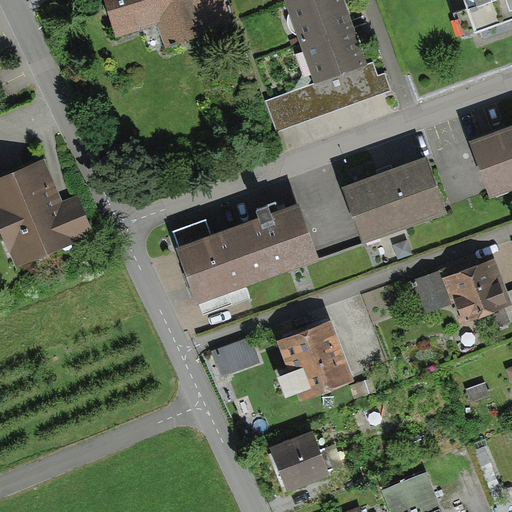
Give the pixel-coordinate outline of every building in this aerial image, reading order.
[(105,0),(117,36),(160,22),(167,46),(231,24),(223,0),(105,0)] [(287,0),(316,79),(369,60),(347,0),(287,0)] [(464,36),(511,18),(511,0),(462,0),(466,10),(456,14),(464,36)] [(374,58),(369,60),(316,79),(267,97),(278,129),(393,88),(386,69),(379,71),(374,58)] [(492,198),(511,190),(511,125),(471,141),(492,198)] [(79,235),(94,229),(79,191),(63,197),(45,153),(0,171),(0,222),(17,263),(80,238),(79,235)] [(364,243),(449,213),(429,156),(344,186),(364,243)] [(307,263),(319,259),(299,203),(282,210),(271,213),(269,206),(256,210),(258,217),(211,234),(206,220),(174,232),(180,248),(178,248),(198,303),(307,263)] [(372,267),(363,243),(319,259),(307,263),(316,288),(372,267)] [(461,317),(498,304),(511,298),(511,293),(510,288),(496,251),(443,271),(454,299),(461,317)] [(408,279),(421,312),(454,299),(443,271),(441,266),(408,279)] [(505,322),(511,319),(511,286),(510,288),(511,293),(511,298),(498,304),(500,309),(505,322)] [(505,322),(500,309),(490,313),(495,326),(505,322)] [(300,394),(356,373),(333,311),(276,332),(287,362),(277,366),(287,390),(297,386),(300,394)] [(221,373),(261,359),(251,333),(212,348),(221,373)] [(372,376),(355,381),(360,394),(377,389),(372,376)] [(486,380),(466,387),(471,399),(490,392),(486,380)] [(270,440),(288,486),(331,469),(313,424),(270,440)] [(445,511),(428,467),(382,486),(392,511),(445,511)]
